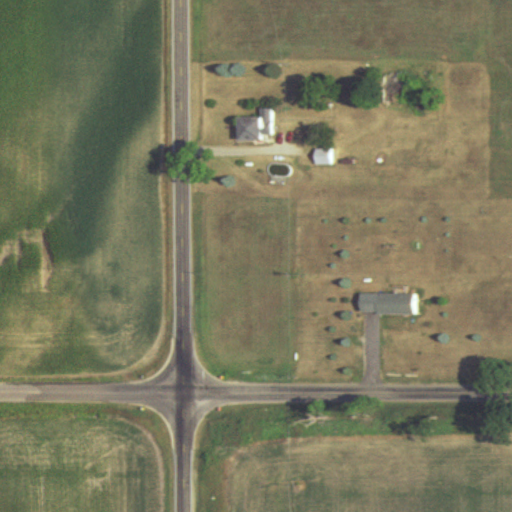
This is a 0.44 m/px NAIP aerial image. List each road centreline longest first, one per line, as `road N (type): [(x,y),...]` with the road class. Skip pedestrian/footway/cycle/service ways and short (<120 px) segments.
road 1 (secondary): [(188,399),(186,0)]
road 2 (tertiary): [(511,396),(188,399)]
road 3 (tertiary): [(188,399),(0,398)]
